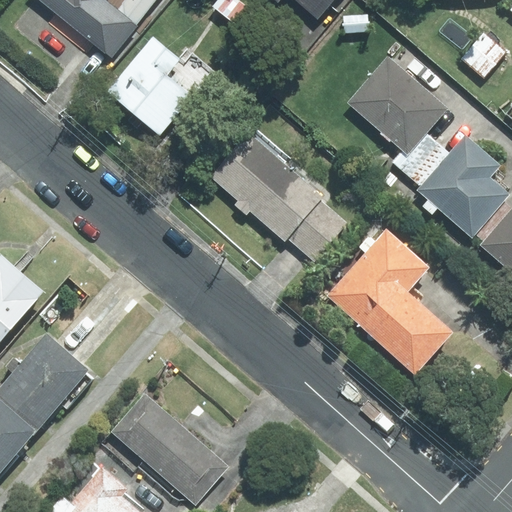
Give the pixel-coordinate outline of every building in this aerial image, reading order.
[(168,0),(125,0),(123,4),(118,0),(46,0),(117,60),(168,0)] [(276,0),(283,7),(289,0),(305,0),(322,16),(337,0),(276,0)] [(346,11),(345,32),(381,33),(382,12),(346,11)] [(189,59),(161,35),(114,89),(167,134),(200,95),(176,74),(189,59)] [(503,57),(483,39),(467,57),(488,75),(503,57)] [(418,188),(451,150),(430,131),(451,108),(392,55),(350,101),(403,149),(391,163),(418,188)] [(451,150),(418,188),(474,238),(511,196),(511,187),(500,176),(509,166),(470,130),(451,150)] [(217,176),(288,241),(293,236),(318,259),(353,221),(336,206),(256,132),(217,176)] [(511,196),(474,238),(511,272),(511,196)] [(392,228),(333,290),(421,373),(461,331),(415,288),(434,268),(392,228)] [(0,343),(51,290),(9,250),(1,259),(0,257),(0,343)] [(0,476),(97,367),(53,329),(26,359),(19,352),(9,364),(14,369),(0,385),(0,476)] [(233,466),(148,391),(114,429),(200,504),(233,466)] [(146,511),(129,496),(139,485),(111,458),(72,499),(63,490),(42,511),(146,511)]
